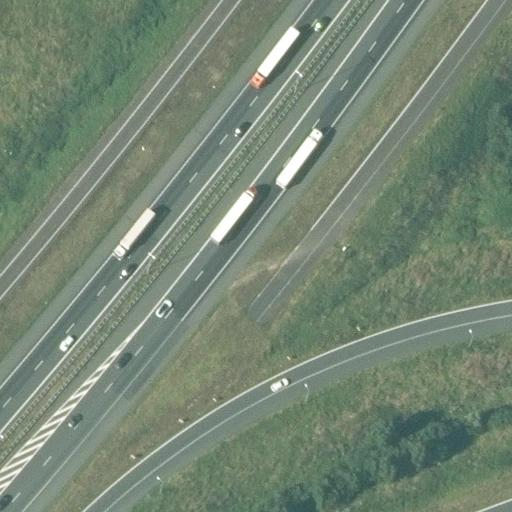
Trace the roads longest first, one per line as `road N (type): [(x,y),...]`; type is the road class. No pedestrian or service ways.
road 1 (motorway): [(2,511),(270,186),(409,0)]
road 2 (motorway): [(334,0),(0,414)]
road 3 (motorway): [(95,511),(269,387),(349,351),(511,307)]
